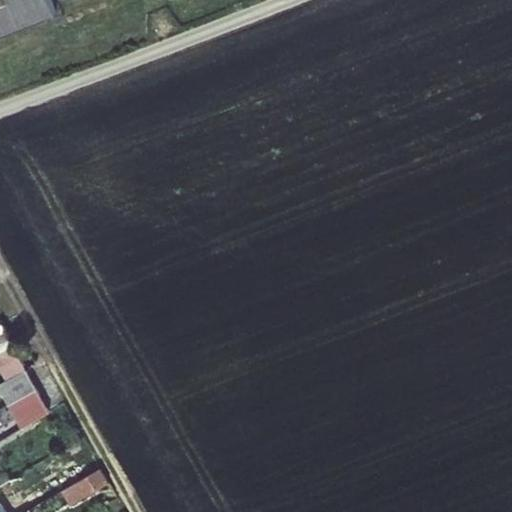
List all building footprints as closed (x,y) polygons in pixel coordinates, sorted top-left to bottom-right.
[(0,0),(0,39),(59,16),(52,0),(0,0)] [(0,332),(0,350),(13,343),(6,330),(0,332)] [(0,364),(0,377),(25,362),(19,353),(0,364)] [(0,379),(11,397),(12,396),(37,383),(25,362),(0,377),(0,379)] [(37,383),(12,396),(27,420),(53,404),(39,382),(37,383)] [(89,469),(97,483),(110,475),(102,460),(89,469)] [(89,469),(59,487),(68,500),(97,483),(89,469)] [(10,474),(0,480),(0,482),(3,487),(14,481),(10,474)]
